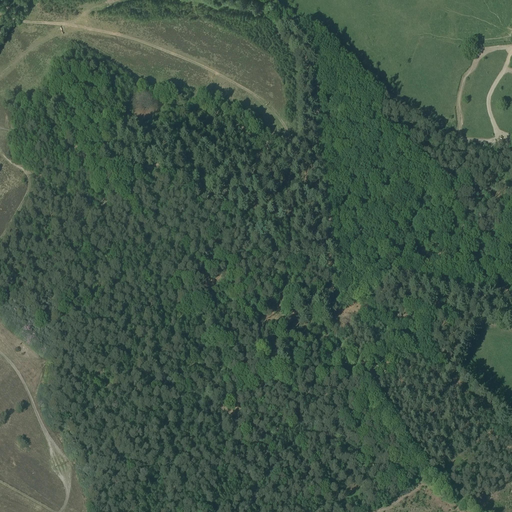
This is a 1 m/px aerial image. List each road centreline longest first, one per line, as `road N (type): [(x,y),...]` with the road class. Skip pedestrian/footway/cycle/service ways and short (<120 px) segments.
road 1 (track): [(460,511),(424,484),(344,354),(321,165),(295,162)]
road 2 (track): [(295,162),(281,125),(235,82),(144,43),(8,19)]
road 3 (track): [(295,162),(224,193),(145,181),(0,277)]
road 4 (track): [(83,511),(76,474),(37,406),(40,358),(0,319)]
road 5 (track): [(321,165),(314,59),(272,0)]
road 6 (track): [(60,511),(64,469),(24,382),(0,353)]
road 7 (track): [(122,190),(74,193),(0,150)]
